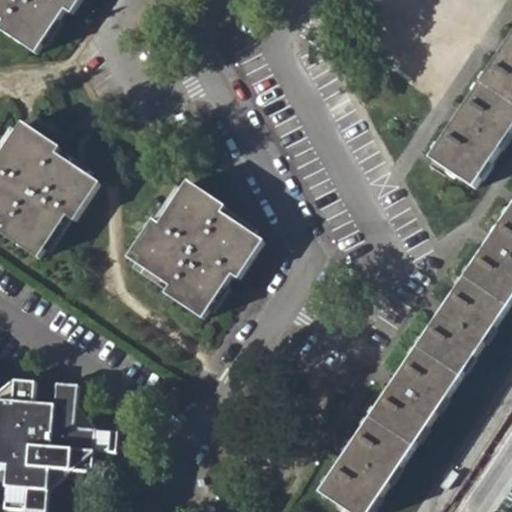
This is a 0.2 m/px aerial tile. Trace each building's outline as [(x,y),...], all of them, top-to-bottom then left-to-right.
[(0,0),(0,22),(4,25),(0,30),(0,31),(37,57),(67,13),(72,16),(83,0),(0,0)] [(476,192),(511,138),(511,40),(430,162),(466,186),(476,192)] [(0,226),(6,230),(1,236),(39,261),(69,219),(76,223),(101,187),(57,157),(61,151),(23,126),(0,159),(0,226)] [(155,223),(130,261),(171,291),(167,298),(205,323),(235,280),(240,283),(266,245),(224,217),(227,211),(189,186),(160,228),(155,223)] [(511,211),(321,496),(344,511),(375,511),(511,308),(511,211)] [(47,511),(50,494),(51,471),(72,473),(94,475),(96,453),(116,455),(119,434),(100,433),(76,431),(78,411),(80,388),(58,387),(56,408),(34,406),(36,385),(13,383),(0,395),(0,466),(8,468),(6,490),(5,511),(23,511),(47,511)] [(76,431),(100,433),(78,411),(76,431)] [(51,471),(50,494),(72,473),(51,471)] [(460,477),(452,471),(441,488),(445,490),(449,493),(460,477)]
